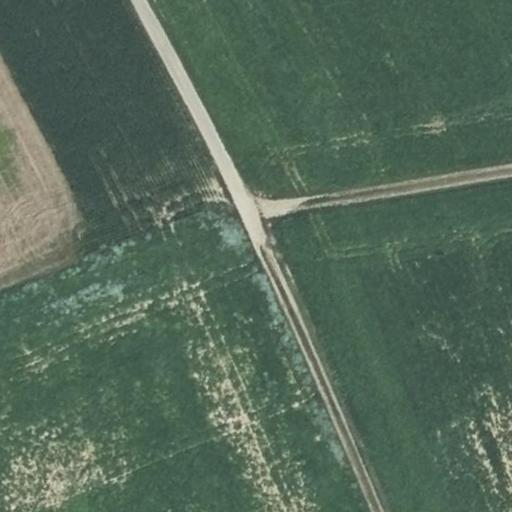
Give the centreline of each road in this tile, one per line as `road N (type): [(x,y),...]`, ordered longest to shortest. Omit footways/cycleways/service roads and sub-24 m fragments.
road 1 (track): [(247,213),(376,511)]
road 2 (track): [(511,171),(247,213)]
road 3 (track): [(138,0),(247,213)]
